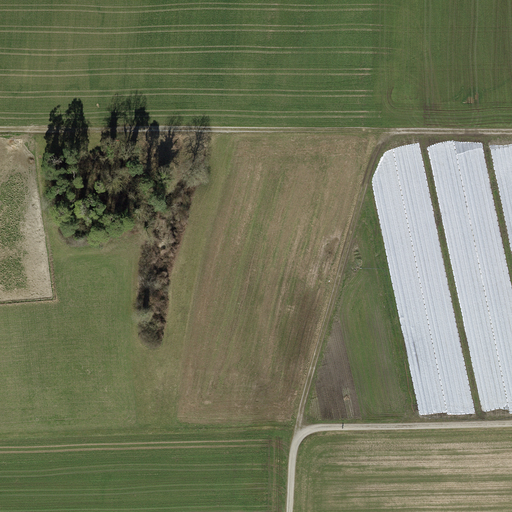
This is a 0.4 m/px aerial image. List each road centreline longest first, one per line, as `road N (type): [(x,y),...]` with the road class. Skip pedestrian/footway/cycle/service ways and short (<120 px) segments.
road 1 (track): [(398,131),(378,149),(298,432),(239,427),(0,439)]
road 2 (track): [(0,127),(511,132)]
road 3 (track): [(291,511),(298,432),(511,425)]
